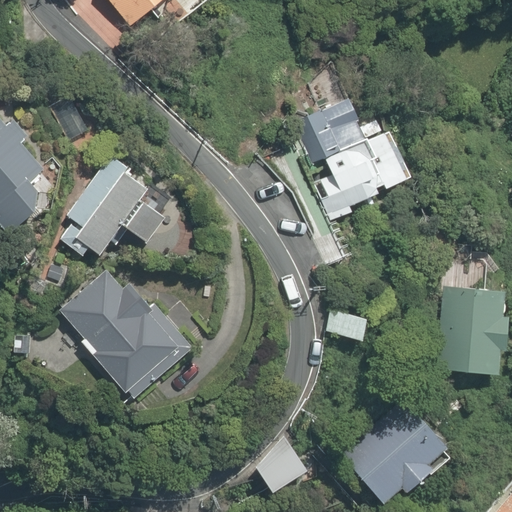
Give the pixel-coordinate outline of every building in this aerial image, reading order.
[(109,0),(130,27),(167,0),(166,0),(109,0)] [(348,94),(304,111),(326,172),(314,177),(330,220),(350,212),(348,206),(408,184),(383,115),(359,124),(348,94)] [(13,123),(7,128),(0,119),(0,218),(9,229),(45,199),(28,180),(42,168),(29,153),(35,148),(13,123)] [(167,222),(139,200),(152,184),(113,153),(66,213),(72,218),(59,234),(93,260),(121,224),(148,245),(167,222)] [(64,311),(83,336),(76,342),(103,377),(110,371),(132,400),(185,359),(128,285),(125,287),(113,272),(64,311)] [(507,314),(498,314),(500,284),(441,281),(437,368),(496,370),(497,341),(506,341),(507,314)] [(367,313),(329,304),(323,328),(362,337),(367,313)] [(382,501),(402,486),(408,494),(437,472),(431,464),(446,452),(414,410),(350,459),(382,501)] [(281,435),(254,463),(271,491),(307,469),(281,435)] [(511,511),(511,491),(495,511),(511,511)]
